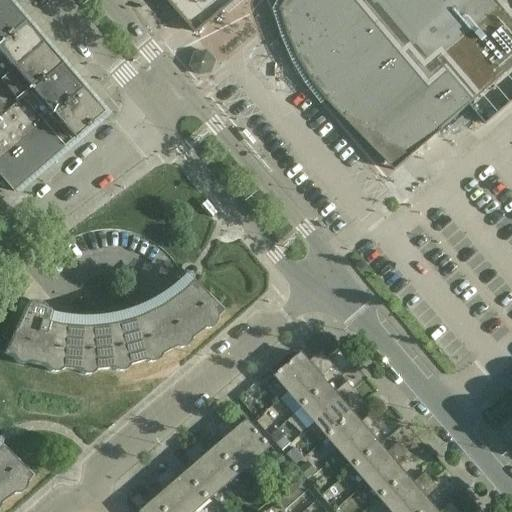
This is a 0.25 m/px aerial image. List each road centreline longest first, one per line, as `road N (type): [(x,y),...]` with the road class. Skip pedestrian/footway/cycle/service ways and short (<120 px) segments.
road 1 (residential): [(85,489),(327,282)]
road 2 (residential): [(511,496),(327,282)]
road 3 (residential): [(159,118),(278,254),(327,282)]
road 4 (residential): [(327,282),(306,228),(191,97)]
road 5 (residential): [(13,241),(159,118)]
road 6 (residential): [(58,0),(159,118)]
road 7 (residential): [(191,97),(108,0)]
